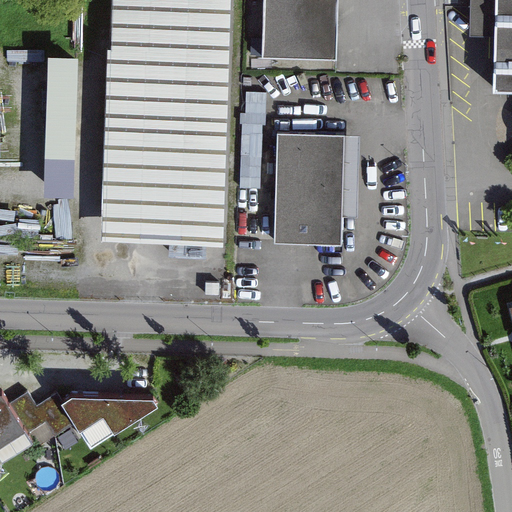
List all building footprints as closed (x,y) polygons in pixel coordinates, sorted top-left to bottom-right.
[(232,0),(109,0),(102,227),(226,230),(232,0)] [(339,0),(264,0),(263,48),(338,49),(339,0)] [(243,187),(267,187),(269,90),(246,89),(243,187)] [(0,161),(8,161),(6,123),(0,123),(0,161)] [(345,127),(279,125),(276,236),(342,238),(345,127)] [(0,381),(0,448),(2,452),(35,432),(32,428),(47,418),(36,401),(28,389),(13,398),(3,381),(0,381)] [(60,386),(36,401),(47,418),(55,433),(80,417),(92,437),(160,394),(154,385),(72,383),(62,390),(60,386)]
